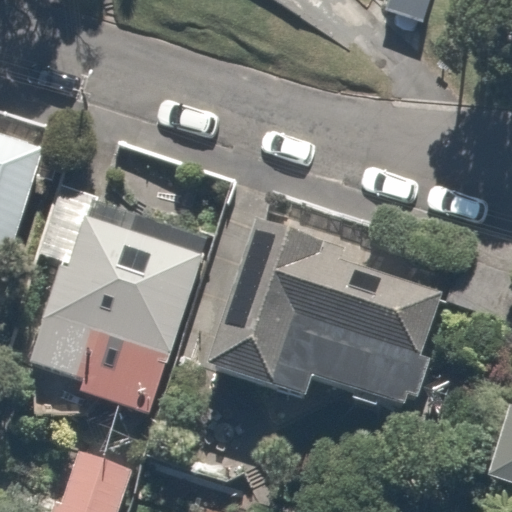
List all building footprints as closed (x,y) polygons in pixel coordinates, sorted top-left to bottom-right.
[(431,0),(381,0),(375,18),(421,33),(431,0)] [(0,255),(14,260),(46,142),(0,129),(0,255)] [(343,236),(261,209),(208,366),(312,402),(320,380),(410,411),(450,292),(337,254),(343,236)] [(61,261),(37,365),(82,376),(79,390),(161,409),(201,242),(88,215),(76,265),(61,261)] [(511,415),(493,488),(511,492),(511,415)] [(124,511),(138,467),(69,445),(48,511),(124,511)]
